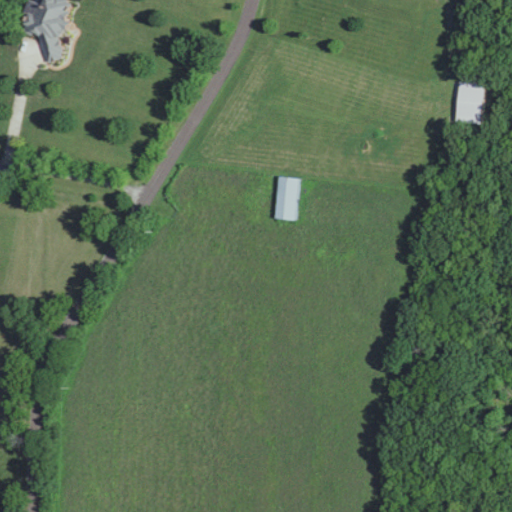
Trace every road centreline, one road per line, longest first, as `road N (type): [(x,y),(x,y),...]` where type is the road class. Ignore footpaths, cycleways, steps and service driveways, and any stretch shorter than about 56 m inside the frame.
road 1 (residential): [(36,511),(37,428),(65,333),(174,151),(226,83),(256,0)]
road 2 (residential): [(148,193),(0,160)]
